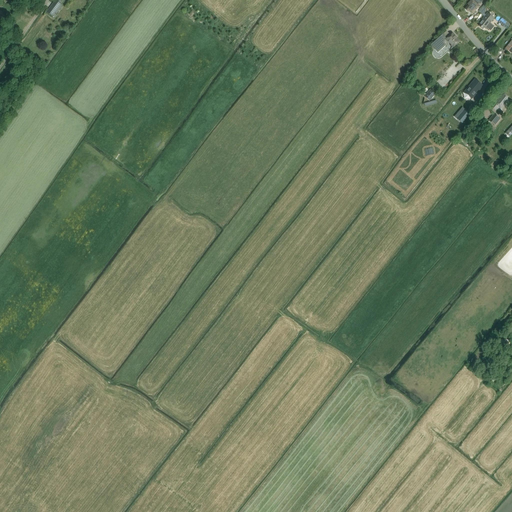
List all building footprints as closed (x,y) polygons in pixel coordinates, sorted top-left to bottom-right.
[(468,5),(465,9),(468,12),(469,11),(472,14),(480,6),(478,5),(479,4),(482,1),(480,0),(474,0),(475,0),(474,1),(472,0),(471,0),(467,4),(468,5)] [(47,12),(52,16),(60,5),(55,1),(47,12)] [(479,26),(483,29),(484,28),(485,29),(486,28),(490,31),(494,27),(490,23),(494,18),(488,14),(487,13),(485,16),(479,23),(480,25),(479,26)] [(446,31),(438,39),(430,45),(437,53),(445,47),(449,43),(453,47),(459,42),(452,34),(450,36),(446,32),(447,31),(446,31)] [(476,90),(481,85),(477,81),(474,84),(470,81),(469,83),(472,86),(472,87),(476,90)] [(429,101),(436,94),(430,90),(424,97),(429,101)] [(501,94),(493,104),(491,107),(496,111),(498,108),(501,110),(506,105),(505,104),(509,100),(507,99),(508,98),(503,94),(502,95),(501,94)] [(464,123),(472,114),(466,109),(458,118),(464,123)] [(494,114),(488,121),(494,126),(499,121),(498,120),(499,118),(494,114)] [(485,131),(490,135),(495,128),(490,125),(485,131)]
